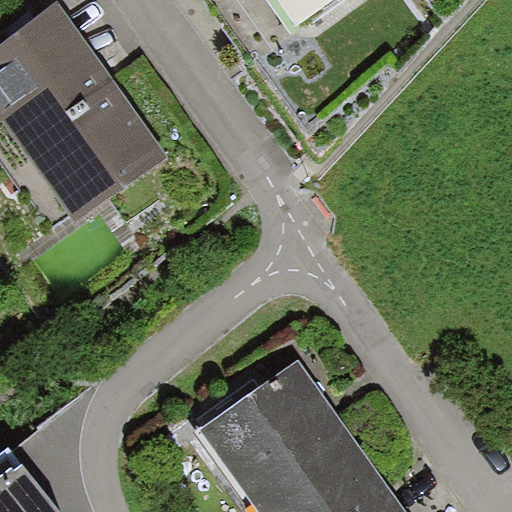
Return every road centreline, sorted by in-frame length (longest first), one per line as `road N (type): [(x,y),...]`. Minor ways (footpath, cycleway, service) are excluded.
road 1 (residential): [(117,511),(96,447),(112,394),(305,243)]
road 2 (residential): [(305,243),(499,511)]
road 3 (residential): [(141,0),(305,243)]
